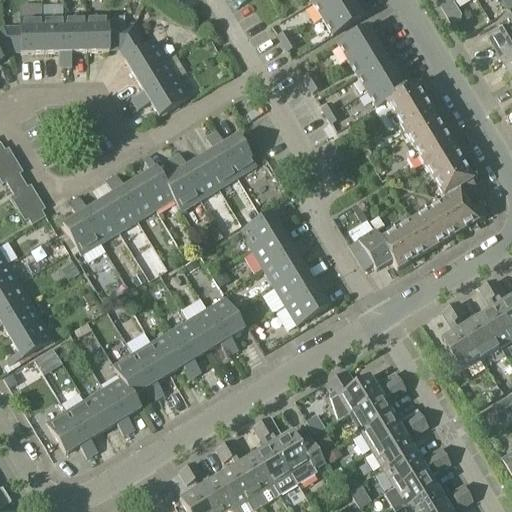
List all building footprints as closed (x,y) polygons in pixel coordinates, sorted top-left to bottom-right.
[(321,0),(312,6),(321,22),(351,3),(348,0),(322,0),(321,0)] [(452,28),(462,22),(463,17),(454,4),(460,0),(435,0),(440,9),(445,16),(452,28)] [(511,11),(511,0),(507,0),(503,3),(509,13),(511,11)] [(351,3),(321,22),(330,36),(332,38),(361,20),(360,18),(351,3)] [(511,15),(496,25),(502,36),(489,44),(501,63),(511,56),(511,15)] [(105,18),(86,19),(86,55),(109,54),(109,53),(119,53),(133,28),(124,28),(118,28),(108,28),(108,19),(105,19),(105,18)] [(5,30),(3,30),(11,56),(18,56),(43,56),(42,19),(40,19),(21,20),(20,20),(19,20),(19,21),(19,29),(15,29),(8,30),(5,30)] [(44,19),(42,19),(43,56),(59,55),(59,70),(64,70),(65,70),(64,19),(44,19)] [(86,19),(64,19),(65,70),(71,70),(71,55),(86,55),(86,19)] [(133,28),(119,53),(124,62),(123,62),(135,82),(166,63),(155,44),(146,49),(133,28)] [(366,29),(337,47),(347,64),(376,46),(366,29)] [(0,63),(3,62),(2,61),(11,56),(3,30),(0,31),(0,63)] [(277,38),(276,39),(281,47),(291,41),(286,33),(277,38)] [(291,41),(281,47),(286,55),(287,54),(296,49),(291,41)] [(376,46),(347,64),(356,79),(386,61),(376,46)] [(511,56),(501,63),(511,80),(511,56)] [(386,61),(356,79),(366,95),(395,77),(386,61)] [(140,97),(130,103),(134,108),(178,82),(167,64),(166,63),(135,82),(143,95),(140,97)] [(302,80),(307,88),(316,82),(311,74),(302,80)] [(395,77),(366,95),(376,112),(385,106),(385,105),(405,93),(395,77)] [(178,82),(134,108),(136,112),(137,113),(149,106),(158,120),(189,101),(178,82)] [(307,88),(311,96),(321,90),(316,82),(307,88)] [(380,242),(379,243),(392,263),(391,263),(396,272),(463,232),(477,224),(486,218),(483,213),(479,207),(471,212),(464,202),(478,193),(470,180),(414,87),(410,90),(405,93),(385,105),(385,106),(444,204),(380,242)] [(321,111),(326,120),(336,114),(331,105),(321,111)] [(336,114),(326,120),(330,127),(331,127),(340,121),(336,114)] [(215,134),(210,137),(237,181),(256,169),(237,138),(223,147),(215,134)] [(213,152),(199,161),(218,192),(237,181),(210,137),(205,140),(207,142),(212,151),(213,152)] [(179,156),(173,160),(200,204),(218,192),(199,161),(187,169),(186,167),(179,156)] [(149,173),(136,181),(156,213),(173,203),(161,184),(163,183),(148,157),(141,161),(149,173)] [(163,183),(161,184),(173,203),(180,214),(181,216),(200,204),(173,160),(168,163),(175,174),(175,176),(163,183)] [(399,172),(388,178),(393,186),(405,179),(401,171),(399,172)] [(19,176),(5,184),(6,185),(10,191),(23,184),(23,183),(19,176)] [(115,177),(110,180),(137,225),(156,213),(136,181),(123,189),(115,177)] [(112,196),(98,204),(118,236),(137,225),(110,180),(104,184),(112,196)] [(23,184),(10,191),(13,198),(27,189),(23,183),(23,184)] [(78,200),(72,203),(100,247),(118,236),(98,204),(86,212),(78,200)] [(75,218),(61,227),(69,239),(70,241),(78,254),(81,259),(84,258),(100,247),(72,203),(68,206),(75,218)] [(244,233),(239,236),(245,245),(251,255),(280,237),(272,223),(287,214),(283,209),(244,233)] [(41,213),(27,222),(31,228),(45,220),(43,217),(41,214),(41,213)] [(378,219),(370,224),(376,234),(384,229),(378,219)] [(362,227),(348,235),(355,246),(349,249),(354,257),(363,272),(364,273),(372,269),(375,273),(391,263),(392,263),(379,243),(380,242),(374,233),(373,233),(367,224),(362,227)] [(219,235),(212,239),(216,244),(222,240),(219,235)] [(280,237),(251,255),(262,273),(307,247),(304,242),(289,251),(280,237)] [(69,239),(63,242),(73,257),(78,254),(70,241),(69,239)] [(307,247),(262,273),(273,291),(302,274),(295,261),(310,252),(307,247)] [(185,268),(190,276),(199,269),(195,262),(185,268)] [(72,265),(62,271),(69,282),(79,276),(72,265)] [(7,269),(0,272),(0,298),(18,287),(7,269)] [(155,272),(145,279),(149,285),(159,278),(155,272)] [(225,282),(229,280),(224,272),(213,279),(220,290),(227,286),(225,282)] [(302,274),(273,291),(274,292),(284,309),(285,310),(329,283),(327,279),(311,288),(302,274)] [(496,282),(488,287),(511,327),(511,299),(508,302),(496,282)] [(329,283),(285,310),(296,329),(317,317),(325,312),(317,297),(332,288),(329,283)] [(0,323),(29,305),(18,287),(0,298),(0,323)] [(511,327),(488,287),(481,291),(488,304),(490,308),(488,309),(490,312),(481,318),(499,349),(500,349),(506,359),(507,360),(510,357),(511,356),(511,327)] [(85,297),(91,308),(97,305),(90,294),(85,297)] [(226,301),(205,313),(231,357),(237,353),(229,340),(244,332),(226,301)] [(29,305),(0,323),(0,330),(1,330),(9,343),(41,324),(29,305)] [(459,305),(451,310),(459,323),(460,323),(467,318),(466,316),(459,305)] [(450,352),(440,358),(453,381),(460,376),(458,373),(481,360),(462,329),(459,323),(451,310),(444,314),(441,316),(453,335),(443,340),(450,352)] [(189,323),(187,324),(206,355),(219,347),(227,359),(231,357),(205,313),(189,323)] [(463,328),(462,329),(481,360),(499,349),(481,318),(463,328)] [(17,356),(5,364),(7,367),(8,369),(17,364),(52,343),(41,324),(9,343),(17,356)] [(187,324),(169,335),(195,379),(200,376),(192,363),(206,355),(187,324)] [(169,335),(150,346),(168,376),(169,377),(182,369),(189,380),(190,382),(195,379),(169,335)] [(150,346),(132,357),(159,401),(164,398),(160,392),(156,385),(169,377),(168,376),(150,346)] [(52,353),(36,363),(44,377),(60,367),(52,353)] [(132,357),(113,369),(120,381),(132,399),(145,391),(154,404),(159,401),(132,357)] [(345,374),(324,387),(330,396),(328,397),(337,425),(348,418),(400,387),(399,385),(394,378),(378,388),(377,386),(373,389),(366,378),(352,387),(345,374)] [(17,386),(12,377),(3,382),(9,391),(17,386)] [(120,381),(102,393),(129,437),(134,433),(127,421),(140,413),(132,399),(120,381)] [(400,387),(348,418),(359,436),(390,417),(389,416),(383,406),(404,393),(400,387)] [(102,393),(83,404),(100,433),(102,436),(116,428),(123,440),(129,437),(102,393)] [(509,407),(504,399),(493,406),(497,414),(509,407)] [(83,404),(64,416),(91,459),(96,456),(89,444),(102,436),(100,433),(83,404)] [(390,417),(359,436),(370,454),(371,456),(402,437),(410,432),(422,424),(421,423),(417,415),(400,425),(399,423),(395,426),(390,417)] [(64,416),(47,426),(65,458),(79,450),(86,462),(91,459),(64,416)] [(266,420),(260,424),(298,486),(316,475),(313,470),(323,464),(306,437),(295,444),(289,434),(279,440),(267,419),(266,420)] [(258,424),(250,429),(260,446),(259,447),(261,451),(253,456),(278,497),(296,487),(298,486),(260,424),(258,424)] [(422,424),(410,432),(415,439),(427,432),(426,430),(422,424)] [(324,433),(314,439),(323,453),(333,447),(324,433)] [(402,437),(371,456),(381,472),(382,474),(413,455),(412,454),(402,437)] [(229,442),(222,446),(230,459),(235,467),(260,509),(277,498),(278,497),(253,456),(252,456),(242,462),(230,442),(229,442)] [(221,447),(213,452),(221,465),(230,459),(222,446),(221,447)] [(511,454),(501,461),(511,479),(511,450),(510,452),(511,454)] [(337,451),(325,458),(330,465),(342,458),(337,451)] [(413,455),(382,474),(393,492),(444,461),(443,459),(439,452),(418,464),(413,455)] [(393,492),(384,498),(392,511),(402,511),(404,511),(435,492),(434,490),(429,481),(448,469),(448,467),(444,461),(393,492)] [(191,465),(185,469),(193,482),(202,476),(194,464),(191,465)] [(235,467),(216,478),(236,511),(254,511),(260,509),(235,467)] [(184,470),(176,475),(184,488),(192,483),(193,482),(185,469),(184,470)] [(215,479),(197,489),(211,511),(236,511),(216,478),(215,479)] [(348,482),(343,485),(348,493),(359,486),(354,479),(348,482)] [(196,490),(178,501),(184,511),(211,511),(197,489),(196,490)] [(461,489),(448,497),(453,504),(465,497),(461,489)] [(435,492),(404,511),(405,511),(444,511),(447,511),(435,492)] [(465,497),(453,504),(457,511),(461,511),(471,506),(470,504),(465,497)] [(11,505),(7,498),(0,502),(0,511),(11,505)] [(360,501),(354,504),(358,511),(365,509),(360,501)]
